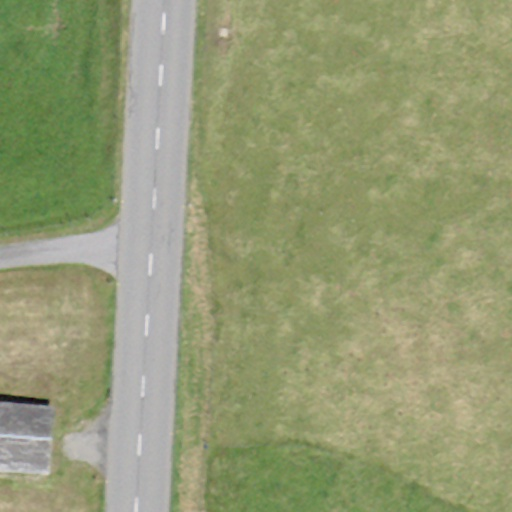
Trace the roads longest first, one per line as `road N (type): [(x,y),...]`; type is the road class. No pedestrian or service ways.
road 1 (primary): [(136,511),(165,0)]
road 2 (track): [(151,248),(0,268)]
